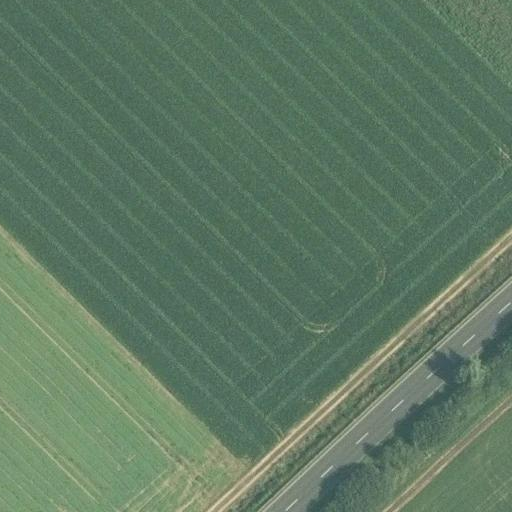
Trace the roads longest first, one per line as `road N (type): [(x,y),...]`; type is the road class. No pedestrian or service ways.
road 1 (track): [(511,262),(242,511)]
road 2 (primary): [(511,332),(319,511)]
road 3 (track): [(418,511),(511,430)]
